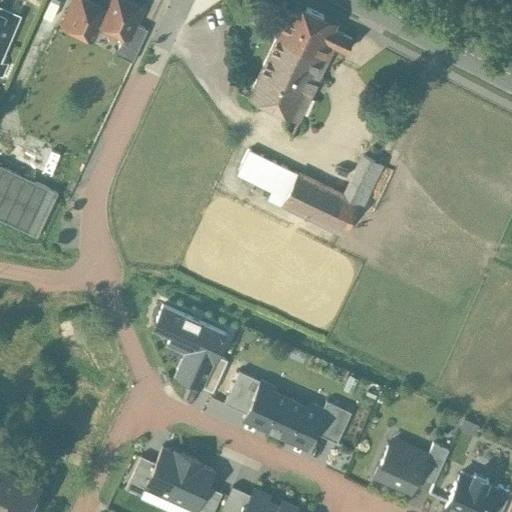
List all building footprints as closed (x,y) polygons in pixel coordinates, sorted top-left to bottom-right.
[(109,0),(105,8),(88,0),(74,0),(63,24),(93,38),(100,23),(125,35),(128,37),(135,23),(142,7),(127,0),(109,0)] [(304,12),(290,6),(252,88),(296,109),(321,55),(327,58),(334,44),(346,50),(352,36),(334,28),(335,26),(321,20),(324,14),(307,6),(304,12)] [(0,74),(2,76),(7,64),(0,61),(0,56),(17,16),(0,8),(0,74)] [(135,23),(128,37),(125,35),(116,54),(132,62),(148,29),(135,23)] [(298,172),(249,148),(238,169),(287,194),(298,172)] [(363,154),(343,194),(358,201),(358,202),(362,204),(382,163),(363,154)] [(0,216),(40,233),(59,187),(0,163),(0,216)] [(343,194),(298,172),(287,194),(283,202),(343,231),(358,202),(358,201),(343,194)] [(174,373),(201,385),(227,330),(165,302),(154,325),(170,333),(165,343),(184,352),(174,373)] [(88,314),(73,318),(77,333),(92,330),(88,314)] [(266,431),(281,394),(263,387),(266,381),(229,366),(217,397),(237,405),(232,417),(266,431)] [(281,394),(266,431),(300,444),(306,428),(333,439),(345,409),(316,397),(314,402),(299,396),(297,400),(281,394)] [(12,432),(0,425),(0,457),(12,432)] [(196,509),(217,466),(151,435),(131,477),(196,509)] [(67,446),(46,436),(40,449),(60,459),(67,446)] [(429,459),(392,442),(376,477),(414,494),(422,475),(429,459)] [(436,444),(429,459),(422,475),(434,480),(447,449),(436,444)] [(24,511),(39,482),(0,463),(0,511),(24,511)] [(488,478),(474,472),(473,475),(461,470),(457,481),(456,480),(448,496),(449,497),(445,507),(456,511),(455,511),(486,511),(498,487),(497,486),(486,482),(488,478)] [(498,487),(486,511),(500,511),(511,489),(498,483),(497,486),(498,487)] [(270,495),(253,487),(245,504),(243,503),(238,511),(277,511),(278,511),(277,511),(277,504),(275,503),(268,499),(270,495)] [(298,506),(283,500),(278,511),(277,511),(298,511),(296,511),(298,506)]
